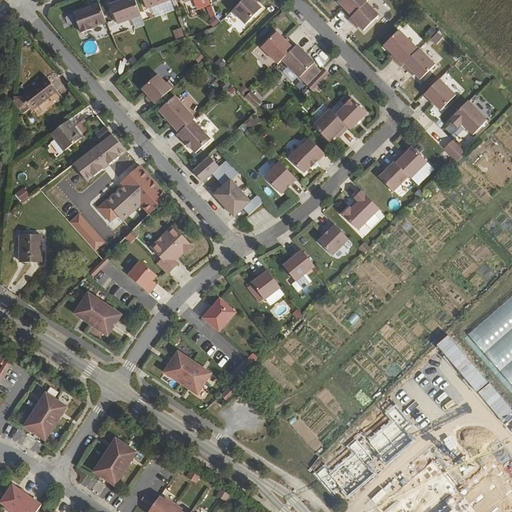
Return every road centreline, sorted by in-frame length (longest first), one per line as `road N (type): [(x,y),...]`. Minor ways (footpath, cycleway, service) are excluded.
road 1 (residential): [(295,0),(403,112),(319,197),(241,251)]
road 2 (residential): [(241,251),(20,2)]
road 3 (residential): [(241,251),(174,302),(114,386)]
road 4 (tertiary): [(259,482),(114,386)]
road 5 (tertiary): [(114,386),(0,313)]
